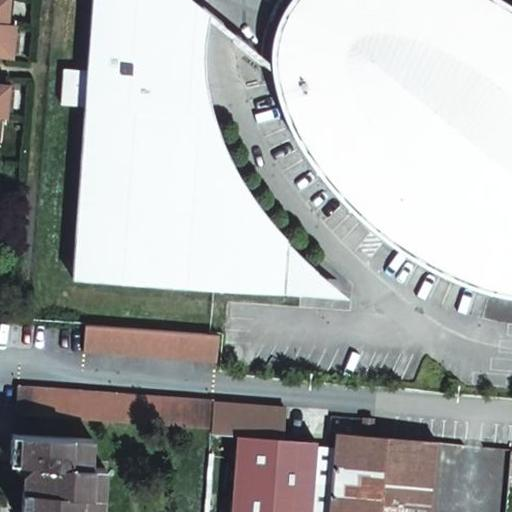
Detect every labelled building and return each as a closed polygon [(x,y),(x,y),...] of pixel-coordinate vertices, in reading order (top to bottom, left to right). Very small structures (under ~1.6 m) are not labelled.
[(12,0),(0,0),(0,54),(14,57),(18,26),(9,26),(12,0)] [(71,283),(298,298),(299,275),(316,275),(292,252),(280,240),(268,225),(244,190),(236,175),(226,161),(216,140),(207,119),(179,117),(186,7),(178,0),(89,0),(86,71),(62,70),(59,106),(83,108),(71,283)] [(269,51),(271,66),(287,64),(286,56),(287,49),(288,41),(289,35),(290,27),(294,21),(318,33),(327,18),(309,0),(284,0),(283,3),(277,14),(270,37),(269,51)] [(511,34),(506,30),(497,25),(485,18),(473,11),(461,5),(451,0),(309,0),(327,18),(318,33),(294,21),(290,27),(289,35),(288,41),(287,49),(286,56),(287,64),(271,66),(272,78),(278,101),(281,113),(287,127),(293,140),(300,151),(310,166),(320,181),(330,193),(347,210),(358,220),(369,207),(392,226),(382,239),(409,258),(423,267),(442,275),(454,280),(486,291),(500,294),(511,295),(511,34)] [(511,15),(510,14),(497,5),(487,0),(451,0),(461,5),(473,11),(485,18),(497,25),(506,30),(511,34),(511,15)] [(179,117),(207,119),(203,108),(200,92),(198,79),(197,68),(198,51),(200,27),(202,20),(186,7),(179,117)] [(11,88),(0,86),(0,116),(8,117),(11,88)] [(358,220),(382,239),(392,226),(369,207),(358,220)] [(299,275),(298,298),(306,299),(348,301),(331,288),(316,275),(299,275)] [(220,334),(87,323),(85,351),(218,361),(220,334)] [(16,415),(212,428),(214,401),(17,388),(16,415)] [(285,407),(214,401),(212,428),(211,434),(237,436),(283,438),(285,407)] [(361,419),(360,436),(370,437),(371,419),(361,419)] [(370,437),(360,436),(336,433),(327,511),(427,511),(435,443),(370,437)] [(92,439),(11,434),(9,463),(32,464),(23,472),(20,511),(101,511),(104,468),(91,467),(86,462),(91,458),(92,439)] [(283,438),(237,436),(230,511),(310,511),(316,441),(283,438)]
